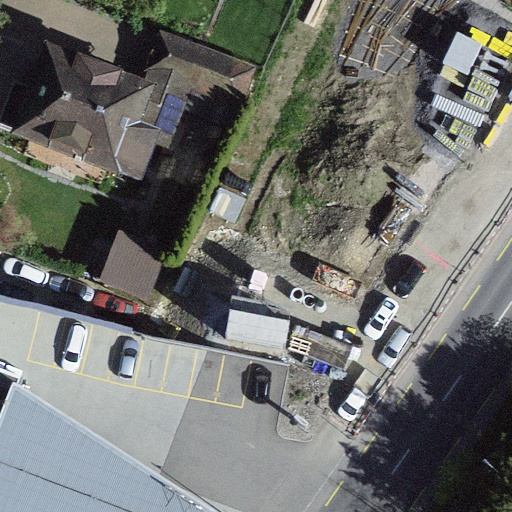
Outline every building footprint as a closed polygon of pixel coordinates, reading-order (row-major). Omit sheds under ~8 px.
[(303,250),(381,297),(511,79),(511,0),(411,0),(363,82),(366,83),(360,92),(380,104),(360,137),(337,124),(302,184),(304,186),(299,194),(318,206),(296,242),(305,248),(303,250)] [(60,44),(21,139),(154,193),(184,120),(237,142),(261,83),(166,44),(151,81),(60,44)] [(166,253),(113,232),(93,279),(147,300),(166,253)] [(0,293),(0,375),(19,383),(146,464),(192,349),(0,293)] [(0,375),(0,511),(210,511),(214,505),(146,464),(19,383),(0,375)]
